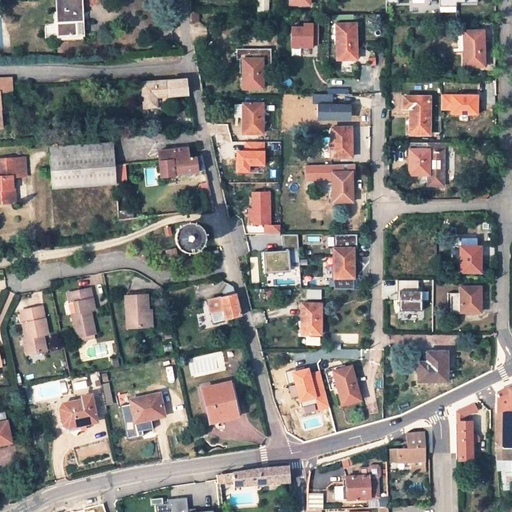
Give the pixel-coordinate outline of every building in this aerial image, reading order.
[(45,37),(54,37),(77,36),(76,13),(82,13),(81,0),(56,0),(57,11),(52,11),(53,26),(45,26),(45,37)] [(77,36),(54,37),(54,41),(83,40),(83,36),(83,30),(82,13),(76,13),(77,36)] [(311,48),(311,42),(317,42),(317,24),(302,24),(302,28),(290,28),(290,48),(311,48)] [(356,59),(355,24),(336,24),(337,60),(356,59)] [(483,67),(483,31),(463,31),(464,67),(483,67)] [(242,89),(262,89),(262,65),(275,65),(275,48),(240,48),(240,59),(243,59),(242,89)] [(143,106),(155,106),(155,96),(166,96),(188,94),(187,80),(142,81),(143,106)] [(352,105),(333,104),(333,95),(313,95),(313,104),(318,104),(318,121),(352,121),(352,105)] [(451,114),(477,114),(477,95),(441,95),(441,109),(451,109),(451,114)] [(155,96),(155,106),(160,106),(167,101),(167,97),(166,96),(155,96)] [(429,97),(404,97),(403,108),(410,108),(409,134),(429,135),(429,97)] [(234,117),(242,117),(242,104),(234,104),(234,117)] [(242,104),(242,117),(242,133),(262,134),(262,104),(242,104)] [(331,158),(351,158),(351,127),(331,128),(331,158)] [(406,143),(406,156),(409,156),(409,150),(428,150),(428,143),(406,143)] [(428,143),(428,150),(429,153),(432,153),(432,150),(445,150),(445,143),(428,143)] [(204,169),(201,155),(195,155),(195,158),(188,158),(187,148),(158,150),(159,160),(161,175),(173,174),(173,172),(204,169)] [(126,183),(124,164),(114,165),(113,149),(50,155),(53,190),(116,184),(126,183)] [(429,153),(428,150),(409,150),(409,156),(409,174),(421,175),(421,180),(431,180),(432,185),(445,185),(445,150),(432,150),(432,153),(429,153)] [(250,172),(250,166),(265,166),(265,151),(237,152),(237,172),(250,172)] [(0,200),(4,200),(4,203),(13,202),(13,188),(11,189),(10,177),(12,177),(25,176),(24,158),(0,159),(0,200)] [(351,172),(332,172),(332,174),(322,174),(323,196),(332,196),(332,202),(352,201),(351,172)] [(202,209),(213,207),(208,186),(207,180),(199,182),(196,186),(200,209),(202,209)] [(251,192),(251,225),(262,225),(262,234),(280,234),(280,225),(269,225),(269,193),(251,192)] [(118,222),(133,220),(132,212),(118,214),(118,222)] [(188,222),(185,222),(182,223),(179,224),(177,226),(175,228),(173,231),(172,233),(171,236),(171,239),(172,242),(173,245),(175,247),(177,250),(179,251),(182,252),(185,253),(188,253),(191,253),(194,252),(196,250),(198,248),(200,246),(202,243),(202,240),(203,237),(202,234),(201,232),(200,229),(198,227),(196,225),(193,223),(190,222),(188,222)] [(279,250),(279,253),(263,253),(264,275),(289,274),(288,250),(299,250),(298,234),(282,234),(283,250),(279,250)] [(333,234),(333,249),(350,248),(350,234),(333,234)] [(476,238),(451,239),(451,258),(460,258),(460,272),(480,272),(480,246),(476,247),(476,238)] [(350,248),(333,249),(334,265),(331,264),(331,278),(353,277),(353,248),(350,248)] [(480,287),(460,287),(460,292),(450,292),(450,314),(460,313),(460,312),(479,312),(480,287)] [(90,289),(67,293),(69,304),(74,303),(76,314),(71,315),(76,338),(94,335),(90,311),(94,310),(90,289)] [(422,311),(421,292),(400,292),(400,311),(422,311)] [(225,320),(240,317),(236,296),(235,294),(220,297),(225,320)] [(127,329),(144,328),(144,312),(145,312),(144,296),(125,297),(127,329)] [(220,297),(207,300),(212,323),(225,320),(220,297)] [(320,335),(320,304),(301,304),(301,335),(320,335)] [(48,333),(43,306),(23,309),(21,313),(26,337),(24,337),(27,353),(46,349),(43,334),(48,333)] [(446,352),(426,352),(426,362),(418,361),(418,382),(446,382),(446,352)] [(360,400),(351,366),(332,371),(342,405),(360,400)] [(300,402),(315,398),(319,410),(329,408),(319,371),(311,374),(309,368),(292,373),(300,402)] [(330,371),(325,373),(330,388),(335,386),(330,371)] [(102,384),(107,405),(113,403),(108,383),(102,384)] [(229,383),(203,388),(210,422),(220,420),(219,416),(236,412),(229,383)] [(496,399),(495,446),(506,446),(506,422),(511,422),(510,409),(511,409),(511,387),(509,388),(508,389),(504,389),(496,393),(496,399)] [(60,408),(62,417),(65,416),(67,425),(85,421),(85,424),(87,424),(97,422),(91,396),(83,397),(83,401),(66,404),(64,404),(63,404),(62,405),(61,406),(61,407),(60,408)] [(164,417),(160,398),(145,401),(145,397),(130,400),(134,421),(148,418),(148,420),(164,417)] [(477,409),(474,402),(456,411),(460,418),(477,409)] [(0,446),(11,444),(4,413),(0,413),(0,446)] [(65,416),(62,417),(63,422),(63,424),(62,425),(62,427),(62,429),(62,431),(63,432),(64,433),(64,434),(66,435),(68,435),(69,435),(70,437),(79,431),(81,430),(84,429),(87,428),(87,424),(85,424),(85,421),(67,425),(65,416)] [(472,459),(471,422),(458,422),(458,459),(472,459)] [(396,447),(388,447),(388,456),(395,455),(394,462),(411,461),(410,470),(422,470),(422,433),(405,434),(405,447),(396,447)] [(505,459),(506,446),(495,446),(496,460),(505,459)] [(369,476),(346,477),(346,486),(343,486),(343,499),(379,497),(379,478),(381,476),(381,467),(379,464),(371,465),(370,465),(370,466),(369,467),(368,468),(369,476)] [(217,483),(220,483),(234,480),(235,485),(290,481),(287,466),(260,468),(216,475),(217,483)] [(155,511),(187,511),(187,498),(167,500),(167,503),(155,504),(155,511)]
